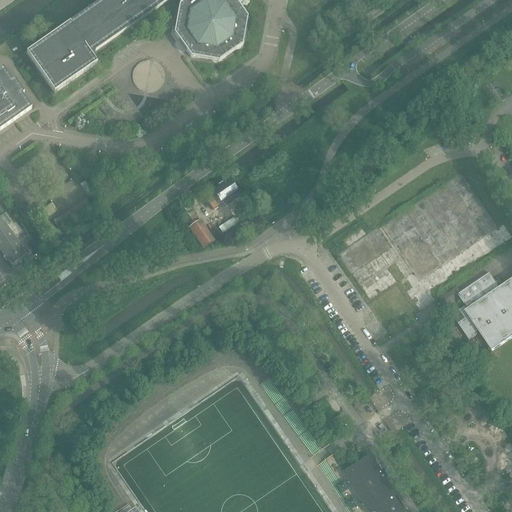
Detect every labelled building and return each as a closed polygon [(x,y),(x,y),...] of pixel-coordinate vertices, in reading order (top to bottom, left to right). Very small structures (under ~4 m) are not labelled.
[(103,0),(26,54),(54,94),(97,64),(91,55),(169,0),(184,0),(185,1),(179,6),(174,34),(182,46),(191,58),(219,63),(243,46),(248,18),(235,0),(103,0)] [(382,12),(380,8),(377,5),(365,13),(370,21),(382,12)] [(0,131),(32,109),(22,96),(24,94),(14,80),(12,82),(3,68),(0,70),(0,131)] [(229,179),(212,190),(222,204),(227,201),(228,203),(232,200),(231,198),(238,193),(229,179)] [(85,182),(80,185),(89,197),(94,194),(85,182)] [(188,206),(178,212),(203,250),(214,242),(200,221),(199,222),(188,206)] [(22,248),(0,217),(0,249),(4,255),(4,257),(6,261),(8,261),(16,271),(33,259),(25,248),(24,249),(22,248)] [(490,274),(458,295),(468,310),(465,312),(460,311),(453,316),(458,324),(469,341),(477,336),(477,335),(476,333),(478,332),(480,334),(492,352),(511,338),(511,280),(500,289),(490,274)] [(348,425),(341,415),(331,421),(338,431),(348,425)] [(368,464),(365,460),(366,460),(365,459),(343,473),(367,511),(407,511),(377,463),(376,463),(375,462),(374,462),(373,462),(372,462),(371,462),(370,462),(369,463),(368,464)]
